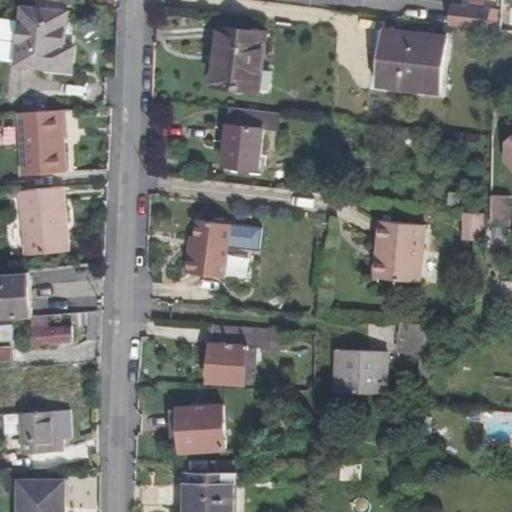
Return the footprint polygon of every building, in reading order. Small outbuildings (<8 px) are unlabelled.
[(454,5),(451,25),(488,30),(491,10),(454,5)] [(68,12),(23,7),(17,64),(72,71),(75,47),(64,45),(68,12)] [(213,85),(255,90),(257,71),(261,71),(266,33),(221,27),(213,85)] [(447,37),(386,29),(379,85),(440,93),(447,37)] [(281,113),(230,108),(224,165),(260,169),(264,129),(279,130),(281,113)] [(64,137),(62,111),(20,113),(24,175),(66,173),(64,137)] [(511,138),(507,142),(503,160),(511,169),(511,138)] [(70,251),(63,188),(21,191),(27,255),(70,251)] [(461,194),(450,192),(448,205),(459,206),(461,194)] [(486,222),(508,224),(511,197),(489,195),(486,222)] [(483,240),(483,213),(465,213),(465,240),(483,240)] [(225,278),(232,223),(199,218),(197,236),(196,246),(191,245),(187,273),(225,278)] [(426,225),(381,220),(375,277),(420,282),(426,225)] [(30,270),(0,273),(0,318),(31,316),(34,316),(30,270)] [(34,316),(31,316),(32,328),(34,346),(74,342),(49,327),(49,315),(34,316)] [(429,323),(402,321),(400,352),(426,354),(429,323)] [(290,350),(291,330),(213,324),(209,381),(246,383),(248,346),(290,350)] [(7,341),(8,356),(18,355),(17,340),(14,340),(13,326),(1,327),(2,341),(7,341)] [(388,351),(339,349),(337,392),(386,394),(388,351)] [(427,390),(431,360),(422,358),(418,388),(427,390)] [(227,449),(224,405),(180,408),(183,451),(227,449)] [(57,452),(54,410),(22,412),(25,454),(57,452)] [(432,416),(420,416),(420,433),(432,433),(432,416)] [(236,511),(237,473),(186,472),(185,511),(236,511)] [(65,511),(65,481),(21,481),(20,511),(65,511)]
